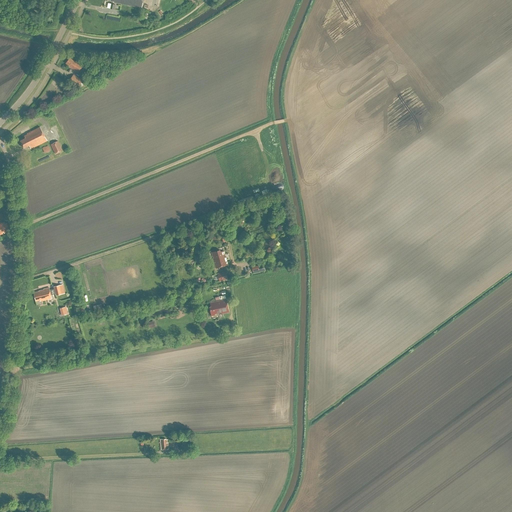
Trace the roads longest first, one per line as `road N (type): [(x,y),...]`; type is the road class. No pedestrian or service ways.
road 1 (unclassified): [(0,432),(26,266),(23,213),(0,140)]
road 2 (track): [(14,369),(223,332),(231,311)]
road 3 (track): [(0,460),(158,453)]
road 4 (secondary): [(0,122),(40,75),(79,0)]
